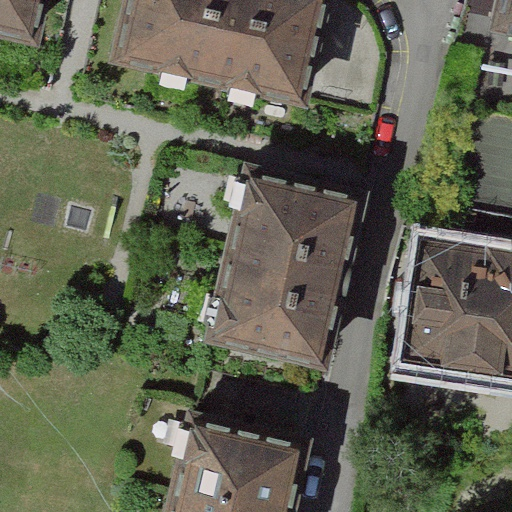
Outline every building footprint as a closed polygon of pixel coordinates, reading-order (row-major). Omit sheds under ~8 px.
[(52,0),(0,0),(0,27),(44,38),(52,0)] [(330,0),(128,0),(116,55),(307,100),(330,0)] [(511,114),(471,107),(453,202),(511,213),(511,114)] [(364,182),(249,155),(210,321),(324,348),(364,182)] [(494,250),(429,240),(413,352),(511,366),(511,246),(495,244),(494,250)] [(288,511),(308,428),(193,401),(167,511),(288,511)]
